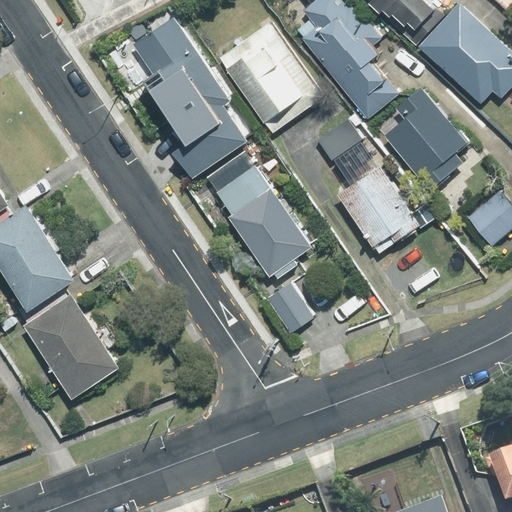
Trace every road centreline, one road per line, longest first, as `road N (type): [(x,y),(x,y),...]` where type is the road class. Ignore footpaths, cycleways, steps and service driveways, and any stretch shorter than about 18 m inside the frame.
road 1 (residential): [(11,0),(286,420)]
road 2 (tertiary): [(286,420),(43,511)]
road 3 (tertiary): [(511,333),(286,420)]
